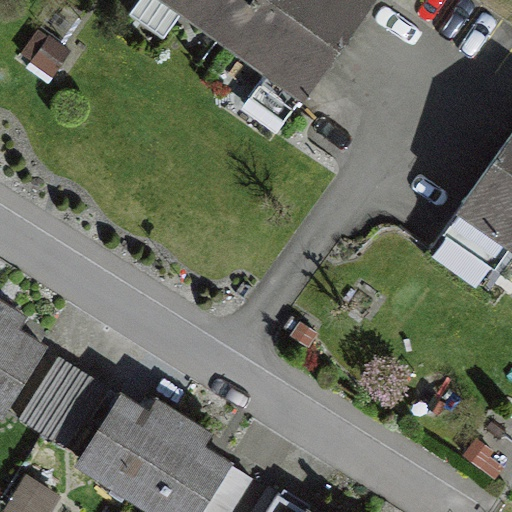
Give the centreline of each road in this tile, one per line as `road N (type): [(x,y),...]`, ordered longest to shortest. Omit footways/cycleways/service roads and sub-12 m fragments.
road 1 (residential): [(223,361),(446,61)]
road 2 (residential): [(223,361),(0,219)]
road 3 (residential): [(449,497),(223,361)]
